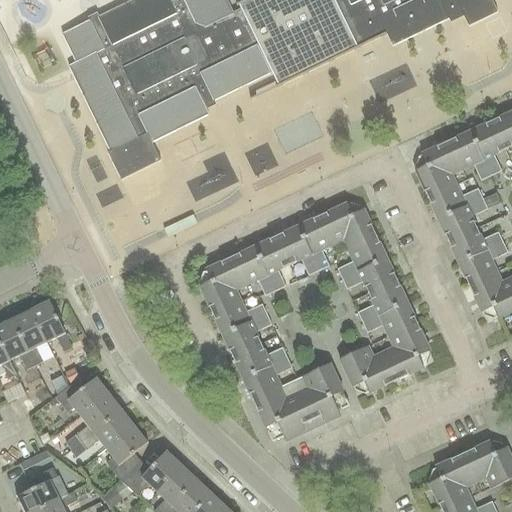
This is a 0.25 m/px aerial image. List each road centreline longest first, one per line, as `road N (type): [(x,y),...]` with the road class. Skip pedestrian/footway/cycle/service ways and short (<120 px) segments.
road 1 (residential): [(219,368),(173,264),(393,156),(435,294),(479,388)]
road 2 (unclassified): [(182,410),(125,338),(77,242)]
road 3 (unclassified): [(77,242),(0,80)]
road 4 (residential): [(258,487),(370,440)]
road 5 (residential): [(370,440),(479,388)]
